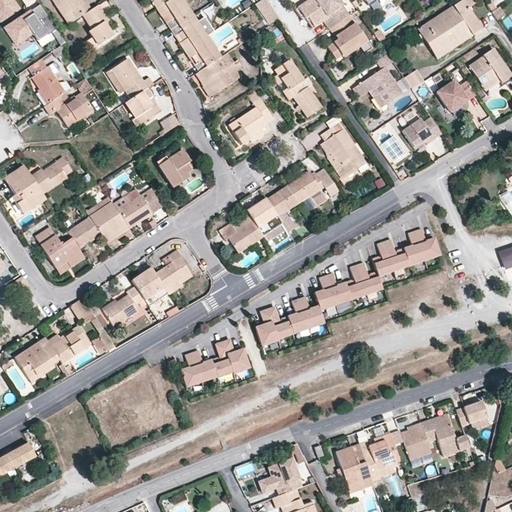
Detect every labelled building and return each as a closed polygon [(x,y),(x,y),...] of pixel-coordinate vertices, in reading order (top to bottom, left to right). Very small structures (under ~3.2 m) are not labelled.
[(0,0),(0,17),(2,20),(19,8),(12,0),(0,0)] [(86,11),(81,4),(78,0),(51,0),(68,24),(80,15),(86,11)] [(153,0),(154,1),(152,2),(156,9),(169,0),(153,0)] [(161,17),(170,12),(174,18),(166,24),(170,30),(193,15),(182,0),(169,0),(156,9),(161,17)] [(267,24),(277,17),(265,0),(259,0),(253,5),(267,24)] [(307,16),(314,27),(323,21),(328,30),(330,29),(349,15),(337,0),(310,0),(298,8),(305,18),(307,16)] [(424,26),(440,50),(469,31),(472,36),(483,29),(464,1),(424,26)] [(25,15),(4,28),(16,45),(32,34),(37,41),(47,35),(48,35),(52,33),(57,29),(40,5),(31,11),(33,14),(27,18),(25,15)] [(108,29),(102,22),(106,20),(95,5),(86,11),(80,15),(91,30),(87,33),(96,46),(112,35),(108,29)] [(298,8),(295,10),(302,20),(305,18),(298,8)] [(174,18),(170,12),(161,17),(166,24),(174,18)] [(179,43),(184,51),(207,36),(214,31),(205,17),(197,22),(193,15),(170,30),(174,36),(177,35),(182,31),(187,38),(182,42),(179,43)] [(335,38),(337,41),(331,45),(327,49),(334,60),(341,56),(341,55),(358,43),(359,47),(367,42),(349,15),(330,29),(335,38)] [(307,16),(305,18),(312,28),(314,27),(307,16)] [(108,29),(111,27),(106,20),(102,22),(108,29)] [(472,36),(469,31),(440,50),(424,26),(419,30),(425,40),(438,59),(472,36)] [(255,34),(256,34),(251,27),(240,35),(242,38),(244,41),(255,34)] [(63,39),(57,29),(52,33),(58,43),(63,39)] [(182,42),(187,38),(182,31),(177,35),(182,42)] [(47,35),(37,41),(41,48),(52,41),(48,35),(47,35)] [(189,59),(198,54),(202,61),(194,66),(199,72),(221,57),(207,36),(184,51),(189,59)] [(372,48),(367,42),(359,47),(364,53),(372,48)] [(341,56),(343,58),(353,51),(359,47),(358,43),(341,55),(341,56)] [(471,67),(484,87),(497,78),(500,83),(502,84),(504,88),(511,82),(511,78),(498,56),(494,50),(485,57),(485,59),(471,67)] [(368,89),(373,96),(377,94),(383,104),(401,92),(383,67),(392,61),(385,51),(374,59),(380,67),(351,87),(358,96),(368,89)] [(199,72),(214,95),(243,77),(236,67),(240,64),(238,60),(233,63),(227,53),(221,57),(199,72)] [(240,56),(245,71),(253,69),(248,53),(240,56)] [(202,61),(198,54),(192,58),(196,65),(202,61)] [(31,74),(45,66),(41,59),(27,67),(31,74)] [(137,95),(146,89),(152,85),(147,79),(141,82),(136,74),(133,69),(126,60),(110,71),(124,92),(127,96),(129,95),(132,98),(137,95)] [(308,88),(303,91),(299,84),(303,82),(289,61),(275,70),(278,75),(283,82),(288,89),(282,93),(288,102),(293,98),(298,106),(301,110),(307,119),(322,109),(308,88)] [(47,67),(29,79),(45,104),(55,97),(63,92),(47,67)] [(416,69),(405,77),(412,89),(424,81),(416,69)] [(124,92),(110,71),(105,74),(119,95),(124,92)] [(199,72),(194,75),(210,98),(214,95),(199,72)] [(278,75),(273,78),(278,86),(283,82),(278,75)] [(90,87),(84,78),(74,85),(80,93),(90,87)] [(401,92),(408,88),(403,78),(396,82),(401,92)] [(500,83),(497,78),(484,87),(486,91),(500,83)] [(475,94),(466,81),(458,87),(454,80),(436,92),(450,112),(462,104),(460,102),(465,98),(467,101),(475,94)] [(148,106),(145,103),(149,100),(151,99),(146,89),(137,95),(132,98),(124,103),(134,119),(137,117),(141,123),(157,113),(151,105),(148,106)] [(64,128),(71,124),(72,123),(83,115),(91,110),(80,93),(61,106),(55,97),(45,104),(43,105),(49,115),(54,113),(64,128)] [(373,96),(371,98),(380,110),(385,106),(383,104),(377,94),(373,96)] [(149,100),(151,105),(157,113),(159,111),(151,99),(149,100)] [(266,125),(273,120),(262,104),(258,99),(252,103),(255,109),(266,125)] [(266,125),(255,109),(227,128),(233,137),(240,148),(248,143),(246,140),(267,127),(266,125)] [(166,133),(180,124),(173,113),(159,122),(166,133)] [(71,124),(74,128),(87,120),(83,115),(72,123),(71,124)] [(418,118),(416,115),(407,122),(408,125),(418,118)] [(439,130),(429,115),(420,122),(432,139),(441,133),(439,130)] [(136,127),(141,123),(137,117),(134,119),(131,121),(136,127)] [(400,130),(411,146),(421,139),(423,142),(425,144),(432,139),(420,122),(418,118),(408,125),(400,130)] [(488,118),(482,121),(488,131),(494,128),(488,118)] [(359,173),(367,168),(353,148),(337,124),(319,136),(323,142),(337,163),(333,167),(341,179),(356,169),(359,173)] [(248,143),(250,146),(271,133),(267,127),(246,140),(248,143)] [(411,146),(413,149),(423,142),(421,139),(411,146)] [(327,155),(326,157),(333,167),(337,163),(323,142),(320,144),(327,155)] [(174,156),(160,166),(174,187),(175,187),(191,177),(189,173),(193,170),(190,166),(188,163),(189,163),(186,159),(186,157),(187,156),(183,150),(174,156)] [(174,156),(172,153),(158,163),(160,166),(174,156)] [(56,161),(58,164),(44,173),(43,170),(41,168),(30,176),(41,192),(42,193),(66,177),(65,175),(71,170),(61,157),(56,161)] [(311,157),(303,163),(311,173),(319,167),(311,157)] [(58,164),(56,161),(43,170),(44,173),(58,164)] [(34,196),(41,192),(30,176),(23,166),(4,179),(15,196),(18,195),(29,212),(40,205),(37,200),(34,196)] [(320,191),(307,172),(285,186),(296,202),(297,204),(310,197),(313,194),(320,191)] [(88,188),(94,184),(87,174),(81,177),(88,188)] [(102,189),(99,184),(86,192),(89,198),(102,189)] [(161,196),(154,186),(147,191),(130,202),(127,196),(114,205),(129,229),(159,209),(166,204),(161,196)] [(285,186),(284,187),(295,204),(296,202),(285,186)] [(275,215),(277,218),(296,206),(295,204),(284,187),(265,199),(275,215)] [(47,201),(44,196),(42,193),(41,192),(34,196),(37,200),(40,205),(47,201)] [(15,196),(13,198),(25,215),(29,212),(18,195),(15,196)] [(275,215),(265,199),(245,212),(247,215),(251,221),(255,227),(264,221),(269,218),(273,216),(275,215)] [(112,202),(89,217),(101,235),(104,240),(120,229),(123,233),(129,229),(114,205),(112,202)] [(72,238),(79,249),(101,235),(89,217),(67,232),(72,238)] [(286,233),(292,229),(285,219),(280,222),(286,233)] [(255,227),(251,221),(235,231),(231,226),(229,223),(217,231),(222,240),(225,239),(235,253),(246,246),(250,244),(260,237),(261,236),(255,227)] [(258,227),(261,234),(269,230),(265,223),(258,227)] [(79,249),(72,238),(62,245),(49,228),(36,237),(40,245),(48,258),(55,269),(66,262),(70,269),(86,259),(79,249)] [(123,233),(120,229),(104,240),(107,244),(123,233)] [(123,233),(126,237),(133,233),(129,229),(123,233)] [(376,277),(439,256),(432,238),(424,241),(420,229),(406,234),(410,246),(396,251),(396,252),(394,253),(389,240),(375,245),(380,258),(377,258),(377,257),(371,259),(375,272),(369,274),(369,276),(367,276),(362,263),(348,268),(353,281),(350,282),(350,281),(335,286),(331,274),(318,279),(322,291),(313,293),(317,306),(308,309),(304,297),(291,302),(295,314),(280,319),(280,320),(278,321),(274,308),(260,313),(264,324),(254,328),(261,348),(278,342),(277,340),(323,324),(319,311),(381,290),(376,277)] [(164,289),(165,291),(191,274),(181,259),(182,257),(178,252),(169,257),(171,261),(173,264),(170,266),(166,268),(155,275),(164,289)] [(263,252),(259,254),(265,262),(269,260),(263,252)] [(55,269),(60,276),(70,269),(66,262),(55,269)] [(169,297),(165,291),(164,289),(155,275),(151,271),(151,270),(131,282),(135,287),(144,301),(144,302),(149,309),(169,297)] [(184,288),(183,286),(194,279),(191,274),(165,291),(169,297),(184,288)] [(11,283),(17,291),(25,285),(26,284),(21,277),(12,282),(11,283)] [(126,293),(128,296),(103,313),(114,328),(139,311),(136,306),(144,301),(135,287),(126,293)] [(79,323),(92,315),(82,299),(69,308),(79,323)] [(168,318),(179,312),(176,307),(166,313),(168,318)] [(90,347),(78,328),(72,332),(74,335),(61,342),(59,340),(57,337),(47,344),(51,349),(59,361),(62,365),(72,359),(90,347)] [(115,349),(102,329),(100,330),(98,332),(99,338),(92,342),(99,355),(107,351),(108,353),(115,349)] [(59,340),(61,342),(74,335),(72,332),(59,340)] [(47,343),(44,339),(12,359),(27,382),(52,365),(59,361),(51,349),(47,344),(47,343)] [(197,351),(184,356),(188,368),(179,371),(185,389),(232,373),(232,375),(249,369),(242,349),(233,353),(228,341),(215,345),(219,358),(217,359),(216,358),(201,363),(197,351)] [(174,360),(167,363),(170,370),(177,367),(174,360)] [(11,365),(9,361),(2,367),(1,369),(3,370),(11,365)] [(27,382),(29,385),(54,368),(52,365),(27,382)] [(66,378),(69,377),(62,365),(59,367),(66,378)] [(487,417),(481,402),(456,411),(461,426),(487,417)] [(432,425),(448,419),(446,414),(430,420),(432,425)] [(469,448),(465,435),(455,439),(448,419),(432,425),(430,420),(420,423),(429,449),(433,448),(431,441),(437,439),(443,457),(465,449),(469,448)] [(429,449),(420,423),(412,426),(413,429),(407,431),(400,434),(409,460),(431,453),(429,449)] [(384,436),(381,426),(372,429),(375,439),(384,436)] [(393,444),(401,441),(398,430),(390,433),(393,444)] [(399,461),(390,434),(384,436),(375,439),(359,445),(372,481),(380,478),(379,477),(377,470),(396,462),(399,461)] [(305,461),(297,444),(289,446),(292,454),(295,453),(299,464),(305,461)] [(29,445),(16,452),(0,460),(0,481),(1,481),(0,479),(0,478),(6,475),(28,463),(30,465),(38,461),(36,459),(29,445)] [(372,481),(359,445),(335,453),(347,486),(357,482),(360,490),(373,485),(372,481)] [(323,456),(320,446),(314,448),(317,458),(323,456)] [(506,470),(497,455),(494,466),(498,473),(506,470)] [(394,472),(393,468),(398,466),(396,462),(377,470),(379,477),(394,472)] [(302,487),(293,464),(284,467),(283,463),(268,468),(271,477),(259,482),(261,489),(263,494),(275,489),(278,496),(295,489),(302,487)] [(360,490),(357,482),(347,486),(349,493),(360,490)] [(295,489),(278,496),(272,498),(276,509),(280,507),(285,505),(287,511),(315,511),(311,502),(302,506),(295,489)] [(491,511),(492,511),(496,510),(491,499),(486,501),(483,511),(491,511)]
